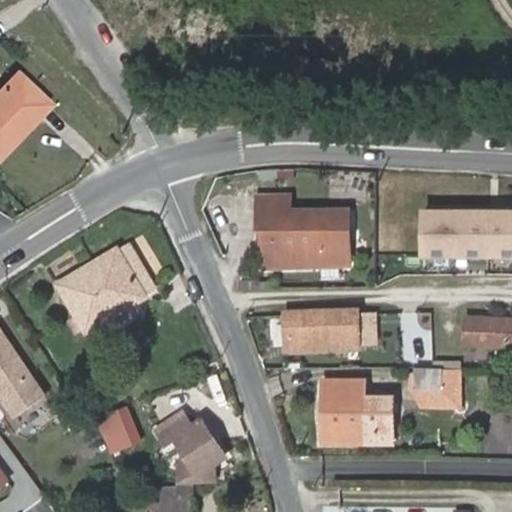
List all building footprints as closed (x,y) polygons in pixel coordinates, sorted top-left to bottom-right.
[(0,156),(50,104),(17,72),(0,89),(0,156)] [(262,230),(262,266),(349,267),(349,220),(329,220),(329,210),(290,210),(290,195),(257,195),(256,230),(262,230)] [(511,206),(421,207),(421,255),(511,254),(511,206)] [(329,220),(349,220),(349,210),(329,210),(329,220)] [(130,244),(119,251),(146,295),(157,288),(130,244)] [(146,295),(119,251),(117,247),(58,283),(88,333),(147,297),(146,295)] [(359,315),(358,311),(286,312),(288,349),(360,348),(360,341),(376,341),(375,315),(359,315)] [(511,318),(466,316),(465,343),(511,345),(511,318)] [(0,329),(0,397),(13,417),(44,397),(0,329)] [(463,367),(416,366),(415,397),(423,406),(462,406),(463,367)] [(364,380),(324,380),(324,440),(390,441),(390,397),(364,397),(364,380)] [(22,413),(31,427),(51,415),(43,400),(22,413)] [(124,409),(97,420),(109,451),(112,450),(107,436),(131,427),(124,409)] [(183,464),(183,484),(215,484),(215,464),(226,457),(204,423),(195,429),(186,414),(161,431),(170,446),(179,440),(191,459),(183,464)] [(107,436),(112,450),(136,441),(131,427),(107,436)] [(193,511),(192,487),(161,488),(161,511),(193,511)]
